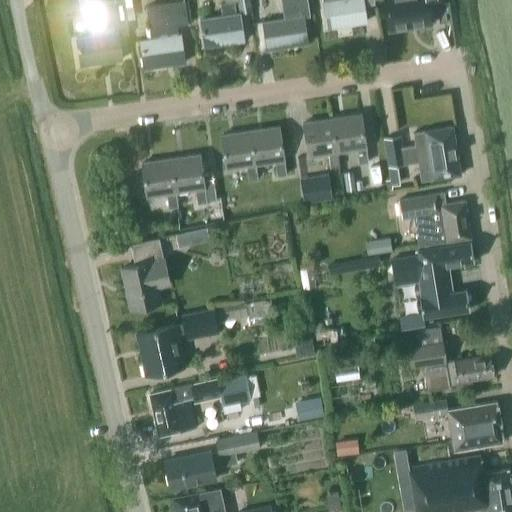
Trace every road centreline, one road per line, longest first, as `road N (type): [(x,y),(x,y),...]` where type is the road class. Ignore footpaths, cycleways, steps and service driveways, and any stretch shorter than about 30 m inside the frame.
road 1 (residential): [(48,126),(430,68),(454,76)]
road 2 (residential): [(135,511),(48,126)]
road 3 (residential): [(511,412),(454,76)]
road 4 (unclassified): [(48,126),(16,0)]
